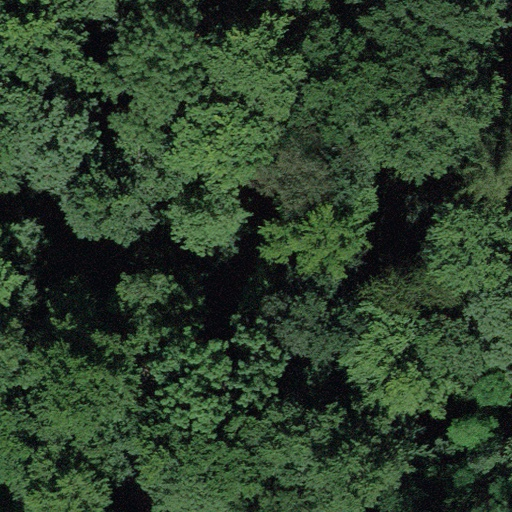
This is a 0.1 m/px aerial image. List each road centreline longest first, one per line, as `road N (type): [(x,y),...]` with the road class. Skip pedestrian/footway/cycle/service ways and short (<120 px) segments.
road 1 (track): [(300,0),(267,201),(142,423),(133,492),(150,511)]
road 2 (track): [(312,511),(429,400),(511,351)]
